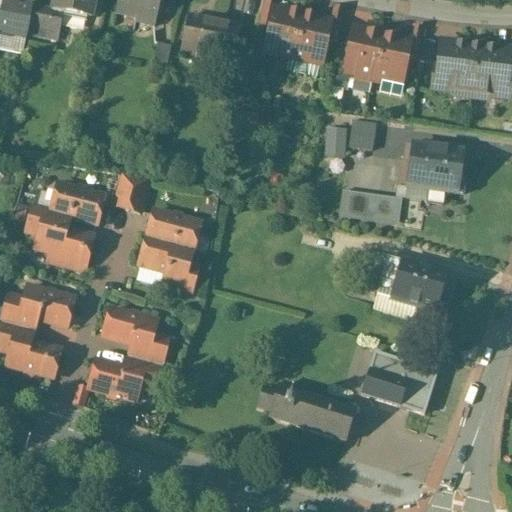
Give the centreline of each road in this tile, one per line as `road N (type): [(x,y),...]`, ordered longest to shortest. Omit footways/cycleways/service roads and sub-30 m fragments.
road 1 (residential): [(56,444),(117,222)]
road 2 (secondary): [(268,511),(56,444)]
road 3 (residential): [(511,316),(456,511)]
road 4 (residential): [(383,0),(511,17)]
